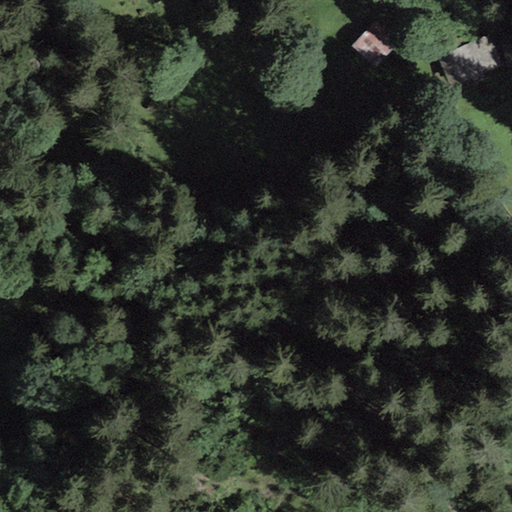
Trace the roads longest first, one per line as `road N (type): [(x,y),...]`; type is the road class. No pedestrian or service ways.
road 1 (track): [(469,511),(378,396),(250,312),(363,291),(445,287),(511,312)]
road 2 (track): [(511,151),(446,92),(390,0)]
